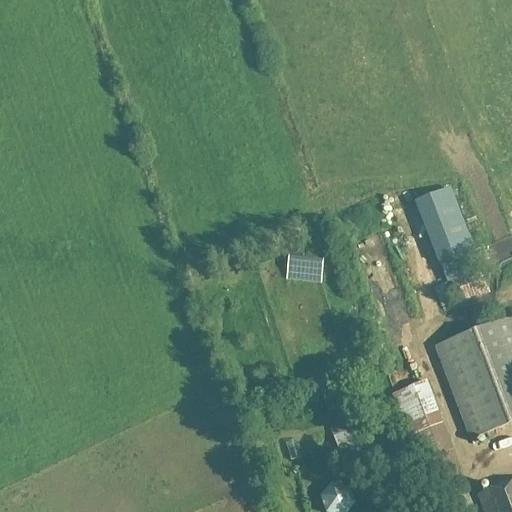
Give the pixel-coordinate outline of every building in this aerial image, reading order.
[(401,213),(384,215),(387,237),(403,235),(401,213)] [(446,282),(458,308),(488,295),(476,270),(446,282)] [(511,320),(435,351),(470,442),(511,425),(511,320)] [(408,439),(409,439),(426,485),(459,470),(442,426),(426,384),(392,397),(408,439)] [(362,461),(347,425),(331,432),(346,468),(362,461)] [(483,511),(511,511),(511,483),(478,497),(483,511)] [(349,490),(331,486),(321,499),(324,511),(349,511),(355,506),(349,490)]
